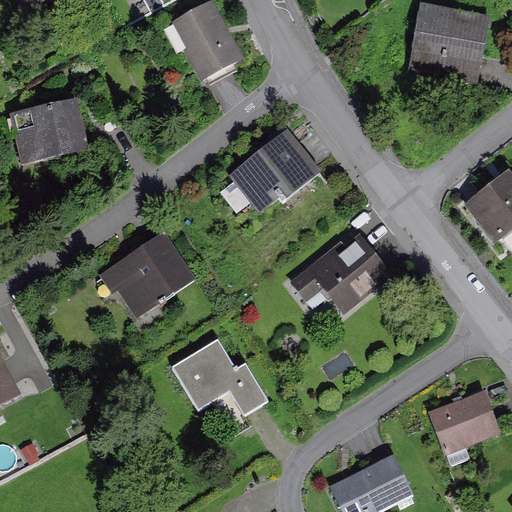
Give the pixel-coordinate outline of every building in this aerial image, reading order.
[(18,0),(29,18),(62,0),(18,0)] [(215,1),(174,25),(209,85),(250,61),(215,1)] [(493,19),(418,4),(404,73),(479,88),(493,19)] [(81,104),(14,116),(22,166),(90,155),(81,104)] [(292,133),(230,181),(263,223),(325,175),(292,133)] [(511,236),(511,173),(467,209),(498,248),(511,236)] [(359,233),(293,285),(309,305),(323,294),(342,319),(394,279),(359,233)] [(168,235),(104,279),(136,326),(200,282),(168,235)] [(220,347),(178,371),(202,412),(232,395),(247,421),(272,407),(248,367),(236,374),(220,347)] [(0,352),(0,411),(25,397),(0,352)] [(488,396),(433,419),(450,460),(505,437),(488,396)] [(397,456),(331,487),(343,511),(389,511),(418,499),(397,456)]
